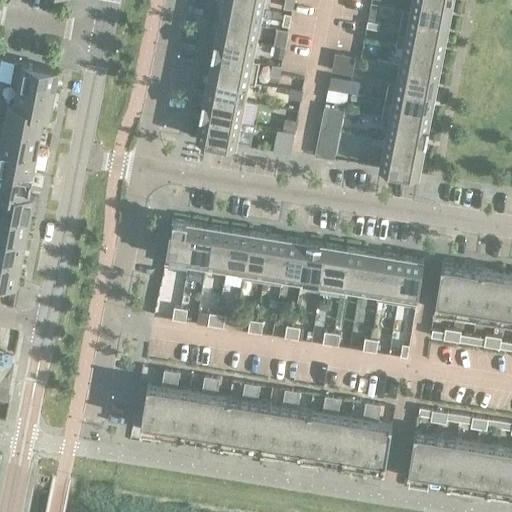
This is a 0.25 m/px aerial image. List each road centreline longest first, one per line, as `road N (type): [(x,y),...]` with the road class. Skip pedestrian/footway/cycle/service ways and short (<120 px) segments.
road 1 (residential): [(511,227),(142,167)]
road 2 (residential): [(90,422),(142,167)]
road 3 (residential): [(76,156),(44,328)]
road 4 (residential): [(142,167),(174,0)]
road 5 (residential): [(100,37),(76,156)]
